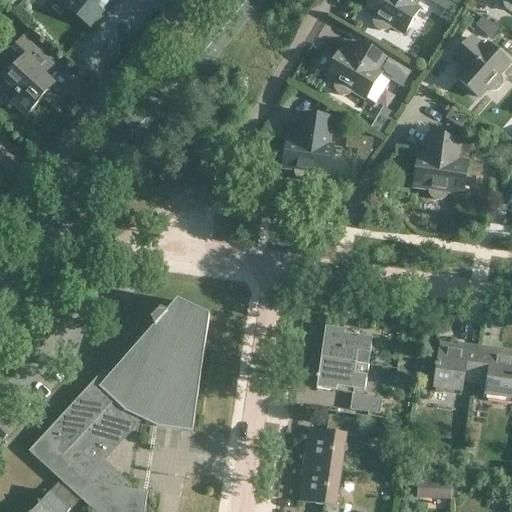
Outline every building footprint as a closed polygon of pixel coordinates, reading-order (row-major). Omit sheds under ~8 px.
[(71,0),(65,8),(91,28),(113,0),(71,0)] [(404,34),(418,10),(412,7),(416,0),(370,0),(364,10),(374,16),(373,17),(373,19),(373,20),(373,21),(373,22),(373,23),(373,25),(374,26),(375,27),(375,28),(376,29),(377,30),(379,30),(382,31),(383,31),(385,30),(387,30),(388,29),(389,28),(390,27),(391,26),(404,34)] [(511,0),(503,0),(503,2),(503,4),(503,5),(504,6),(504,7),(505,8),(506,10),(508,11),(509,11),(511,12),(511,11),(511,0)] [(447,2),(439,16),(449,23),(458,8),(447,2)] [(43,75),(53,65),(23,38),(13,49),(20,55),(0,77),(17,92),(15,94),(17,96),(11,102),(25,115),(54,84),(43,75)] [(478,97),(486,88),(487,89),(488,90),(489,91),(491,91),(493,91),(495,91),(497,90),(499,89),(500,88),(501,86),(502,84),(502,83),(502,82),(502,80),(502,79),(501,78),(501,77),(500,75),(498,74),(509,62),(488,44),(484,50),(470,38),(453,58),(463,67),(464,65),(468,68),(457,79),(478,97)] [(366,98),(380,75),(373,71),(382,56),(360,43),(353,54),(355,55),(353,59),(340,51),(326,75),(336,81),(335,82),(334,83),(334,84),(334,86),(334,87),(334,88),(334,89),(335,90),(336,92),(336,93),(337,93),(339,94),(341,95),(343,96),(345,96),(347,95),(349,94),(350,93),(351,92),(352,90),(366,98)] [(453,105),(446,115),(461,125),(468,114),(453,105)] [(313,174),(313,172),(329,174),(333,147),(325,146),(329,118),(304,114),(300,138),(302,138),(302,142),(287,140),(283,167),(294,169),(294,170),(294,171),(294,172),(294,173),(295,175),(296,176),(297,178),(298,179),(300,180),(302,181),(303,181),(304,181),(306,181),(308,180),(309,179),(311,178),(312,176),(313,174)] [(413,186),(428,189),(428,191),(428,193),(429,194),(429,195),(430,196),(431,197),(432,199),(433,199),(435,200),(436,200),(438,200),(439,200),(441,200),(442,199),(444,198),(445,197),(446,195),(447,193),(447,192),(447,191),(463,194),(467,163),(457,162),(460,140),(428,135),(426,151),(428,152),(427,157),(418,156),(413,186)] [(103,371),(28,452),(60,481),(50,492),(70,511),(75,505),(80,499),(94,511),(144,511),(147,492),(129,490),(130,486),(103,461),(112,451),(104,445),(114,434),(120,439),(139,419),(157,427),(192,432),(193,426),(209,317),(207,316),(206,322),(175,307),(179,302),(177,302),(166,314),(161,311),(151,322),(154,327),(110,374),(103,371)] [(320,358),(356,363),(357,352),(370,354),(372,338),(362,337),(362,333),(351,331),(350,333),(345,333),(345,331),(325,328),(320,358)] [(402,340),(397,369),(415,372),(417,358),(420,342),(418,342),(420,333),(411,332),(409,341),(402,340)] [(475,383),(481,348),(467,346),(466,350),(457,349),(458,347),(440,344),(434,388),(461,392),(463,381),(475,383)] [(511,354),(501,353),(501,356),(492,354),(493,349),(481,348),(475,383),(487,385),(485,395),(511,399),(511,354)] [(320,358),(316,388),(336,390),(336,389),(342,390),(342,392),(352,394),(350,410),(380,414),(382,398),(363,396),(366,376),(368,365),(356,363),(320,358)] [(415,372),(414,378),(426,379),(429,360),(417,358),(415,372)] [(306,462),(305,466),(341,471),(346,435),(356,437),(358,420),(329,415),(326,431),(310,429),(308,447),(310,448),(309,454),(307,453),(306,455),(305,455),(304,461),(306,462)] [(337,496),(341,471),(305,466),(303,478),(305,478),(304,484),(302,484),(300,502),(325,506),(324,511),(338,511),(341,496),(337,496)] [(437,482),(436,496),(451,496),(451,482),(437,482)] [(68,511),(70,511),(50,492),(32,511),(68,511)]
